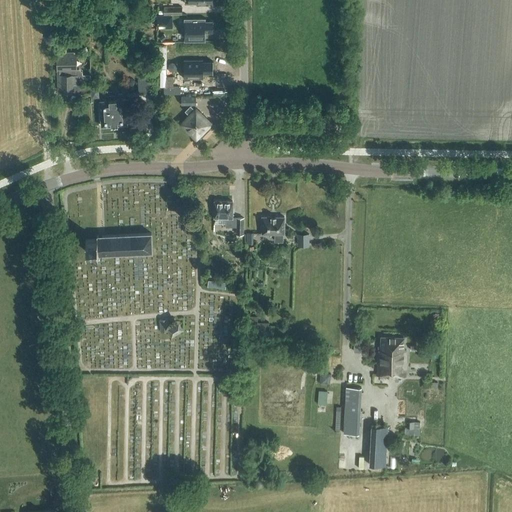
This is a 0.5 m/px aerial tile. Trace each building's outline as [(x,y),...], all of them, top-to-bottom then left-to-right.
[(159,15),(182,15),(182,7),(164,7),(164,11),(159,11),(159,15)] [(158,16),(158,24),(168,24),(168,15),(158,16)] [(205,18),(184,18),(185,36),(205,35),(204,31),(212,31),(212,21),(205,21),(205,18)] [(73,53),(73,52),(58,52),(58,92),(72,91),(72,94),(78,97),(82,97),(82,91),(91,91),(91,85),(86,85),(83,82),(83,69),(77,69),(77,53),(73,53)] [(183,60),(183,79),(202,79),(202,74),(212,74),(212,62),(202,62),(202,60),(183,60)] [(171,93),(182,94),(183,86),(172,84),(171,93)] [(92,99),(99,99),(99,87),(91,88),(92,99)] [(108,100),(100,100),(101,126),(127,124),(126,111),(133,110),(132,99),(126,99),(125,99),(115,99),(114,95),(108,95),(108,100)] [(182,105),(196,105),(196,96),(182,96),(182,105)] [(195,109),(190,105),(185,110),(190,115),(182,123),(199,139),(213,125),(196,109),(195,109)] [(237,218),(232,218),(233,201),(215,200),(214,217),(214,223),(225,223),(225,226),(236,227),(236,233),(243,234),(244,217),(237,217),(237,218)] [(285,216),(262,216),(262,235),(274,235),(274,241),(283,241),(283,235),(285,235),(285,216)] [(152,253),(151,232),(101,235),(97,235),(97,239),(86,239),(86,251),(98,251),(98,254),(149,252),(149,253),(152,253)] [(298,246),(310,246),(310,234),(298,234),(298,246)] [(258,322),(258,316),(249,316),(249,334),(269,334),(269,322),(258,322)] [(161,332),(169,331),(168,319),(160,320),(161,332)] [(404,349),(404,345),(403,345),(403,337),(381,336),(381,348),(378,348),(377,375),(405,376),(406,349),(404,349)] [(354,344),(354,351),(368,352),(368,345),(354,344)] [(330,384),(331,374),(321,373),(321,383),(330,384)] [(360,435),(362,388),(346,387),(344,434),(360,435)] [(320,402),(329,402),(329,389),(320,389),(320,402)] [(387,426),(371,425),(369,466),(385,466),(387,426)]
